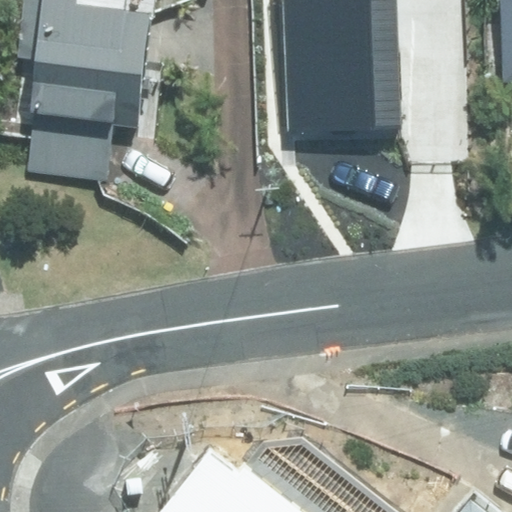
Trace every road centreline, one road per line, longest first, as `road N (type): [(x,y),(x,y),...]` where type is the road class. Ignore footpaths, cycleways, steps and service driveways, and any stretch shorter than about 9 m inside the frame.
road 1 (residential): [(511,280),(178,321)]
road 2 (residential): [(178,321),(73,367),(13,405),(0,424)]
road 3 (residential): [(0,357),(46,341),(178,321)]
